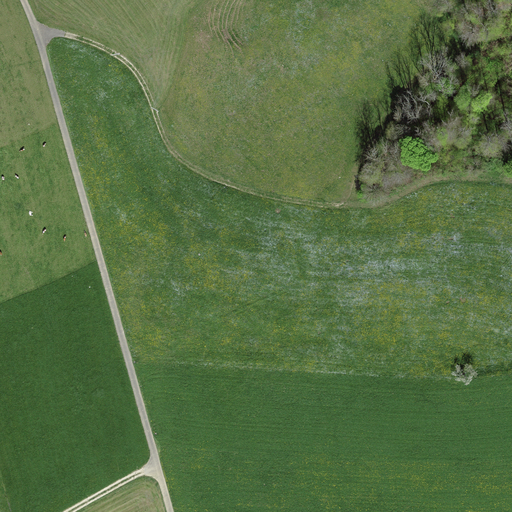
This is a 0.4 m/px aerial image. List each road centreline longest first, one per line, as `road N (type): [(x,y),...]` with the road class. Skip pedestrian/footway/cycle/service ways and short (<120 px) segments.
road 1 (track): [(171,511),(22,0)]
road 2 (track): [(415,0),(435,19),(439,49),(388,109),(350,183),(348,206),(460,176),(511,183)]
road 3 (track): [(37,36),(62,34),(128,67),(178,160),(286,202),(348,206)]
